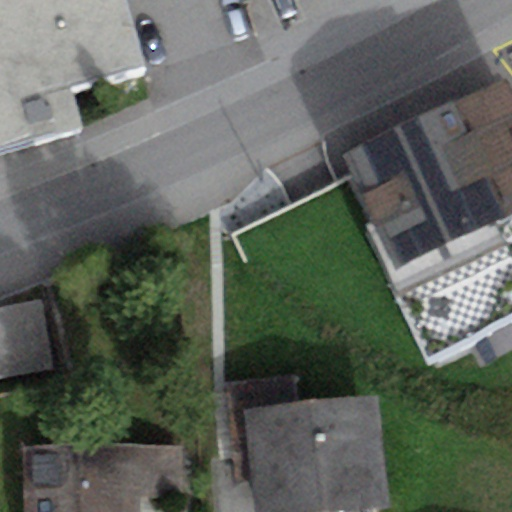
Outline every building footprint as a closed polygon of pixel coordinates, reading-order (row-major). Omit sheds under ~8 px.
[(0,0),(0,167),(59,151),(46,104),(136,80),(113,0),(0,0)] [(511,107),(502,86),(344,158),(436,359),(511,324),(511,107)] [(0,312),(0,386),(55,380),(46,307),(0,312)] [(364,511),(355,412),(235,423),(243,511),(364,511)] [(166,453),(23,458),(24,511),(122,511),(122,501),(168,499),(166,453)]
